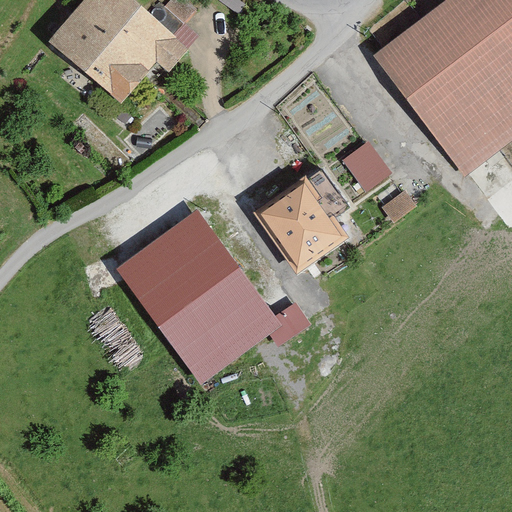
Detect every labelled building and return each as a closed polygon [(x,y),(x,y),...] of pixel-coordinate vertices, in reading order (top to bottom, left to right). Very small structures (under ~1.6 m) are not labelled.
[(116,94),(169,38),(129,0),(90,0),(55,37),(116,94)] [(511,104),(511,0),(455,0),(385,49),(453,146),(511,104)] [(343,162),(359,193),(383,180),(367,150),(343,162)] [(261,213),(296,266),(342,236),(329,216),(343,207),(321,174),(261,213)] [(404,187),(385,204),(396,217),(416,200),(404,187)] [(204,366),(294,302),(228,210),(156,262),(188,307),(171,319),(204,366)]
